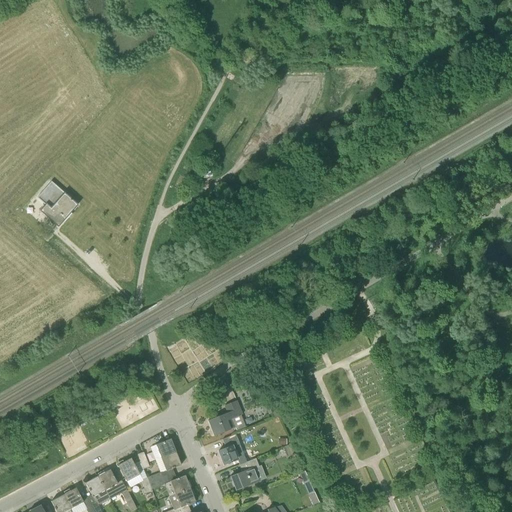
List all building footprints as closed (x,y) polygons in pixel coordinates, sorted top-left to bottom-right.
[(58,227),(77,205),(68,197),(51,182),(37,198),(45,205),(41,211),(58,227)] [(47,240),(52,235),(45,229),(41,234),(47,240)] [(235,429),(244,426),(240,416),(242,415),(236,401),(224,406),(227,413),(208,421),(214,436),(235,428),(235,429)] [(265,406),(269,414),(277,411),(273,402),(265,406)] [(239,465),(247,462),(242,451),(235,434),(222,440),(225,449),(218,452),(223,465),(237,459),(239,465)] [(176,452),(170,439),(156,445),(161,458),(176,452)] [(181,465),(176,452),(161,458),(166,470),(166,471),(181,465)] [(143,469),(149,467),(143,453),(137,456),(143,469)] [(139,475),(134,465),(131,459),(118,465),(126,482),(139,475)] [(256,459),(247,462),(239,465),(242,472),(231,477),(236,490),(266,478),(261,466),(259,467),(256,459)] [(303,471),(299,461),(294,463),(298,473),(303,471)] [(110,470),(98,476),(110,500),(121,494),(126,504),(132,500),(121,480),(117,483),(110,470)] [(168,476),(166,471),(166,470),(147,478),(149,483),(168,476)] [(305,481),(308,479),(308,478),(305,471),(298,474),(302,482),(305,481)] [(185,475),(170,481),(175,494),(190,488),(185,475)] [(101,511),(98,506),(110,500),(98,476),(85,483),(91,495),(87,497),(90,503),(94,511),(101,511)] [(170,481),(168,476),(149,483),(151,490),(164,485),(163,484),(170,481)] [(149,483),(147,478),(142,480),(143,481),(141,482),(144,489),(141,490),(143,495),(152,492),(151,490),(149,483)] [(71,509),(83,502),(82,500),(76,488),(63,495),(71,509)] [(166,511),(182,511),(180,508),(195,502),(190,488),(175,494),(168,497),(173,509),(166,511)] [(312,506),(319,503),(314,493),(311,494),(308,495),(312,506)] [(65,511),(71,509),(63,495),(51,502),(56,511),(65,511)] [(94,511),(90,503),(85,506),(87,510),(86,510),(87,511),(94,511)]
